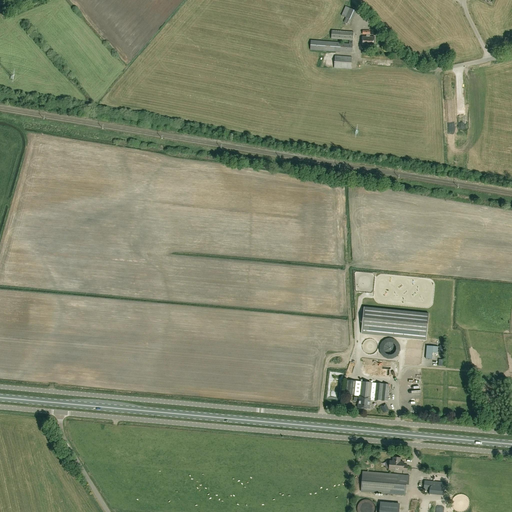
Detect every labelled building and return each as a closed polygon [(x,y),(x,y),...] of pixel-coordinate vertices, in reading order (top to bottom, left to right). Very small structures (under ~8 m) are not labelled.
[(351,9),(346,6),(341,16),(346,17),(344,22),(349,25),(352,20),(356,11),(353,9),(353,8),(351,8),(351,9)] [(353,40),(354,32),(332,31),(331,39),(350,40),(349,44),(341,43),(311,41),(310,50),(340,52),(340,51),(352,52),(353,44),(353,40)] [(370,37),(370,31),(363,31),(362,34),(366,35),(366,37),(362,36),(362,46),(373,47),(374,37),(370,37)] [(351,69),(352,57),(335,56),(334,68),(351,69)] [(426,340),(429,314),(364,307),(361,333),(426,340)] [(427,346),(426,359),(432,359),(432,352),(437,353),(438,347),(427,346)] [(389,376),(390,367),(366,364),(365,373),(389,376)] [(387,401),(389,384),(346,380),(345,394),(355,395),(354,397),(359,398),(358,408),(370,409),(371,400),(372,400),(372,399),(387,401)] [(400,459),(400,458),(393,457),(393,461),(390,461),(389,469),(407,471),(408,465),(403,465),(403,462),(400,462),(400,461),(399,461),(399,459),(400,459)] [(409,485),(410,475),(363,471),(361,491),(405,495),(406,485),(409,485)] [(446,492),(446,489),(444,489),(445,483),(425,481),(424,489),(430,490),(429,494),(444,495),(444,492),(446,492)] [(398,511),(400,504),(380,503),(379,511),(398,511)]
